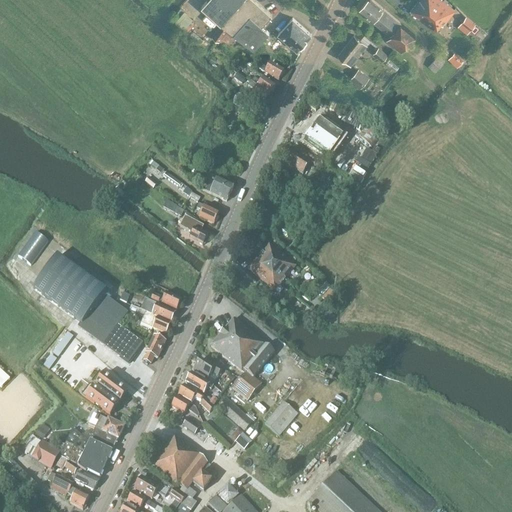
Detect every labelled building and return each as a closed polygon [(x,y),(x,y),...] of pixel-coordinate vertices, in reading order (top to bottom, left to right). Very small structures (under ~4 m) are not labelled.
[(220,25),(254,49),(253,50),(256,53),(266,42),(269,46),(275,39),(268,33),(269,32),(261,26),(271,15),(254,0),(207,0),(201,7),(220,25)] [(401,52),(415,35),(373,0),(366,0),(358,9),(389,35),(386,39),(401,52)] [(442,25),(455,10),(442,0),(418,0),(411,10),(410,10),(411,11),(435,31),(441,24),(442,25)] [(181,7),(171,18),(174,20),(184,10),(181,7)] [(475,24),(465,16),(461,22),(470,30),(475,24)] [(292,17),(282,29),(278,33),(297,50),(311,34),(292,17)] [(191,20),(183,28),(187,32),(195,23),(191,20)] [(212,37),(218,42),(226,30),(220,25),(212,37)] [(478,39),(486,35),(480,25),(472,29),(478,39)] [(354,35),(346,45),(358,56),(367,46),(354,35)] [(358,56),(346,45),(337,56),(350,66),(358,56)] [(387,55),(378,47),(373,53),(382,61),(387,55)] [(457,66),(462,62),(453,53),(449,57),(457,66)] [(445,62),(437,55),(428,66),(435,72),(445,62)] [(278,82),(280,79),(285,72),(271,64),(267,70),(262,66),(259,70),(265,74),(278,82)] [(369,78),(358,69),(350,79),(360,88),(369,78)] [(234,79),(242,85),(245,80),(237,74),(234,79)] [(255,78),(251,83),(270,96),(276,87),(264,78),(260,83),(255,78)] [(270,96),(251,83),(248,87),(254,91),(251,96),(263,105),(270,96)] [(233,106),(265,121),(269,111),(238,96),(233,106)] [(321,118),(304,143),(328,160),(345,135),(321,118)] [(357,137),(371,149),(382,137),(376,131),(367,124),(357,137)] [(278,160),(289,166),(296,154),(286,148),(278,160)] [(296,154),(289,166),(303,175),(310,163),(314,165),(317,161),(319,162),(321,160),(310,153),(306,160),(296,154)] [(164,176),(180,187),(182,184),(166,173),(164,176)] [(200,190),(226,202),(234,187),(209,175),(206,181),(205,180),(200,190)] [(148,178),(145,183),(153,190),(157,185),(148,178)] [(139,179),(134,185),(139,189),(144,183),(139,179)] [(187,188),(183,194),(188,198),(191,193),(192,193),(187,188)] [(188,198),(197,203),(200,199),(192,193),(191,193),(188,198)] [(167,201),(163,208),(173,214),(177,208),(177,207),(167,201)] [(197,209),(203,211),(199,218),(214,225),(219,214),(199,205),(197,209)] [(177,208),(173,214),(181,218),(184,212),(177,208)] [(201,232),(203,227),(185,217),(179,227),(192,234),(189,239),(202,247),(203,245),(205,244),(206,242),(206,241),(208,236),(201,232)] [(40,240),(23,264),(35,273),(53,249),(40,240)] [(274,292),(284,280),(295,268),(268,245),(257,257),(247,269),(274,292)] [(57,257),(33,290),(80,324),(78,328),(128,365),(143,344),(118,327),(128,314),(104,296),(106,293),(57,257)] [(321,300),(328,307),(337,298),(329,291),(321,300)] [(151,300),(176,312),(178,308),(180,307),(181,304),(180,303),(181,301),(167,294),(164,300),(153,294),(151,300)] [(122,295),(119,301),(126,304),(129,298),(122,295)] [(143,306),(141,311),(157,318),(171,324),(173,320),(174,319),(175,317),(175,315),(175,314),(157,305),(154,310),(143,306)] [(157,318),(141,311),(139,310),(133,307),(130,313),(143,318),(141,324),(166,335),(167,333),(168,333),(169,331),(168,329),(171,324),(157,318)] [(211,347),(244,375),(232,390),(247,403),(261,385),(253,378),(275,353),(234,320),(211,347)] [(157,360),(162,351),(166,342),(154,337),(150,346),(146,354),(147,355),(144,362),(151,365),(154,358),(157,360)] [(193,372),(207,381),(212,373),(218,377),(223,370),(212,363),(210,367),(200,361),(193,372)] [(0,370),(0,386),(8,378),(0,370)] [(128,394),(99,372),(91,383),(97,387),(95,390),(89,385),(81,396),(110,417),(118,407),(117,406),(119,403),(120,404),(128,394)] [(211,390),(213,387),(211,385),(192,374),(186,384),(198,392),(202,386),(208,389),(209,388),(211,390)] [(213,407),(209,403),(203,398),(184,386),(178,396),(191,404),(194,399),(200,402),(199,403),(210,413),(214,407),(213,407)] [(171,408),(184,415),(187,410),(198,417),(199,415),(196,410),(195,408),(177,398),(175,402),(173,403),(172,405),(172,406),(171,408)] [(218,409),(244,432),(253,422),(226,400),(218,409)] [(265,425),(279,437),(298,415),(284,403),(265,425)] [(124,429),(100,417),(95,429),(118,440),(118,441),(124,429)] [(183,426),(195,435),(200,429),(187,420),(183,426)] [(43,424),(36,434),(44,440),(51,430),(43,424)] [(87,431),(82,437),(91,445),(92,443),(112,452),(118,440),(95,429),(92,435),(87,431)] [(236,442),(243,433),(238,429),(231,437),(236,442)] [(72,430),(59,457),(68,462),(86,474),(87,472),(100,479),(113,452),(112,452),(92,443),(91,445),(82,437),(73,430),(72,430)] [(25,454),(32,458),(31,460),(50,470),(55,461),(56,462),(61,453),(32,437),(27,445),(29,447),(25,454)] [(152,466),(182,488),(186,491),(189,489),(207,464),(199,455),(175,437),(152,466)] [(55,467),(63,471),(64,468),(74,475),(78,469),(68,462),(60,458),(55,467)] [(7,465),(28,488),(29,487),(35,494),(38,491),(33,486),(35,484),(13,459),(7,465)] [(43,480),(49,483),(70,494),(74,496),(69,504),(83,511),(83,510),(85,509),(86,507),(85,505),(89,498),(71,488),(72,485),(51,474),(52,472),(48,470),(48,471),(46,470),(42,478),(43,479),(43,480)] [(74,482),(80,484),(80,485),(94,491),(99,480),(85,474),(80,471),(74,482)] [(0,475),(0,487),(4,490),(6,488),(20,499),(26,492),(3,472),(0,475)] [(193,484),(203,491),(211,481),(201,474),(193,484)] [(307,504),(315,511),(374,511),(336,475),(307,504)] [(158,488),(149,483),(141,478),(134,490),(152,501),(156,493),(165,499),(169,492),(160,486),(158,488)] [(163,480),(160,486),(169,492),(171,493),(174,489),(171,487),(165,482),(163,480)] [(193,501),(197,495),(189,489),(186,491),(182,488),(180,492),(186,497),(186,496),(193,501)] [(171,493),(169,496),(180,504),(181,505),(186,497),(174,489),(171,493)] [(127,503),(139,510),(143,504),(155,510),(155,509),(160,511),(163,511),(164,510),(157,506),(146,500),(133,492),(127,503)] [(189,511),(196,503),(193,501),(186,496),(186,497),(181,505),(180,504),(174,511),(189,511)] [(255,511),(241,496),(223,511),(255,511)] [(207,505),(214,511),(222,511),(227,508),(214,497),(207,505)]
